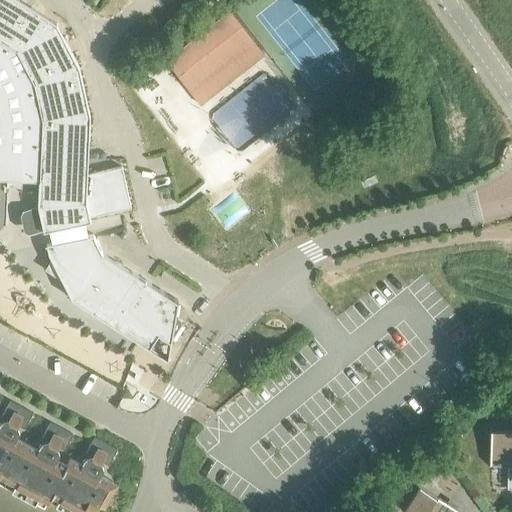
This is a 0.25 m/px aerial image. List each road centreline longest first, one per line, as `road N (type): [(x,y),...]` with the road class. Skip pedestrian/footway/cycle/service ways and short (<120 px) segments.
road 1 (unclassified): [(245,301),(155,236),(134,154),(106,99),(95,32)]
road 2 (unclassified): [(245,301),(316,252),(511,197)]
road 3 (unclassified): [(156,440),(0,358)]
road 4 (unclassified): [(156,440),(211,340),(245,301)]
